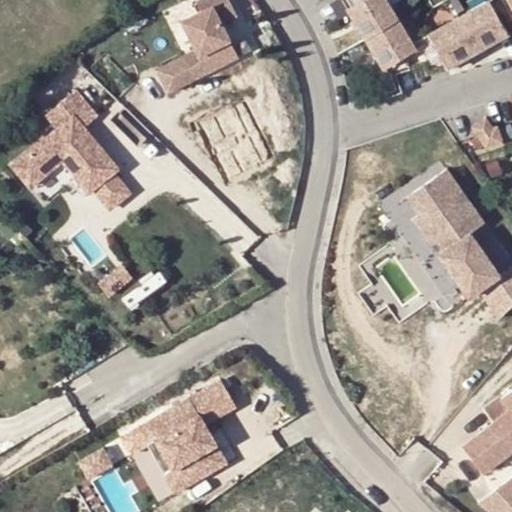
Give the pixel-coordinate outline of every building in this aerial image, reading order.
[(233,17),(224,0),(199,0),(193,3),(198,12),(178,23),(193,51),(204,73),(235,58),(218,25),(233,17)] [(397,18),(385,0),(340,0),(364,39),(397,18)] [(511,8),(507,0),(487,0),(458,17),(477,51),(508,33),(504,26),(511,20),(511,8)] [(458,17),(412,42),(415,49),(422,65),(426,74),(447,68),(477,51),(458,17)] [(412,42),(397,18),(364,39),(382,69),(375,73),(383,99),(401,93),(395,74),(391,63),(404,56),(415,49),(412,42)] [(415,49),(404,56),(409,70),(422,65),(415,49)] [(204,73),(193,51),(181,56),(193,79),(204,73)] [(193,79),(181,56),(153,71),(165,94),(193,79)] [(409,70),(404,56),(391,63),(395,74),(409,70)] [(97,121),(74,93),(43,119),(55,132),(11,170),(29,191),(61,164),(87,196),(92,192),(111,176),(116,171),(84,133),(97,121)] [(493,127),(486,117),(471,127),(485,147),(511,138),(498,125),(493,127)] [(500,317),(511,304),(511,265),(500,274),(469,232),(483,222),(445,169),(413,192),(426,209),(419,213),(414,218),(430,240),(436,236),(445,249),(439,253),(469,296),(480,288),(500,317)] [(127,196),(111,176),(92,192),(108,212),(127,196)] [(407,196),(419,213),(426,209),(413,192),(407,196)] [(123,262),(100,281),(111,295),(134,275),(123,262)] [(223,379),(139,425),(148,443),(157,438),(183,487),(228,463),(206,424),(238,406),(223,379)] [(493,421),(463,445),(483,471),(511,448),(511,386),(500,396),(510,409),(493,421)] [(484,409),(493,421),(510,409),(500,396),(484,409)] [(139,425),(122,435),(131,452),(148,443),(139,425)] [(157,438),(148,443),(175,492),(183,487),(157,438)] [(99,443),(72,458),(83,476),(109,461),(99,443)] [(511,511),(511,475),(480,501),(495,511),(511,511)]
